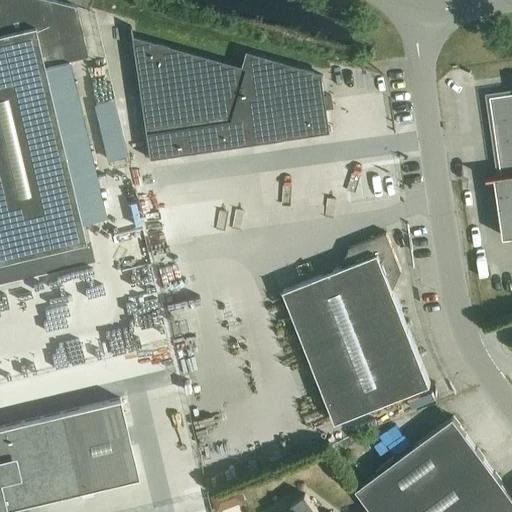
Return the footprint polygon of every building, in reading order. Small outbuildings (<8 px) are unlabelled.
[(0,0),(0,261),(85,242),(40,47),(62,41),(52,1),(49,0),(0,0)] [(331,132),(327,107),(332,106),(331,96),(325,97),(322,76),(247,55),(242,70),(131,39),(149,159),(331,132)] [(511,93),(489,97),(501,176),(495,176),(504,237),(511,236),(511,93)] [(123,122),(104,126),(119,188),(138,183),(123,122)] [(430,385),(393,290),(402,271),(387,233),(349,248),(340,268),(283,291),(336,422),(430,385)] [(0,509),(1,510),(2,510),(139,477),(120,398),(0,427),(0,509)] [(511,511),(511,495),(454,417),(356,489),(373,511),(511,511)] [(245,485),(215,491),(218,507),(247,501),(245,485)] [(318,511),(306,495),(291,505),(294,509),(290,511),(318,511)]
